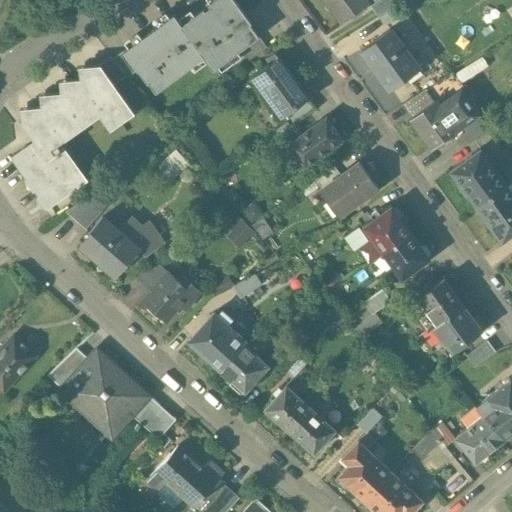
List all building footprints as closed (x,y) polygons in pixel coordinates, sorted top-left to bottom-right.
[(251,22),(235,0),(211,0),(208,3),(210,6),(204,10),(203,8),(181,23),(181,24),(204,56),(204,57),(213,69),(239,50),(259,36),(249,23),(251,22)] [(370,0),(369,0),(325,0),(341,21),(370,0)] [(396,0),(378,0),(372,5),(379,16),(399,4),(396,0)] [(204,56),(181,24),(181,23),(174,14),(123,51),(137,70),(138,69),(147,82),(148,81),(156,91),(204,57),(204,56)] [(389,29),(361,51),(390,90),(419,68),(401,44),(405,41),(396,29),(392,32),(389,29)] [(259,36),(239,50),(247,61),(267,47),(259,36)] [(358,74),(369,68),(359,50),(348,56),(358,74)] [(137,70),(123,51),(113,58),(127,75),(128,76),(137,70)] [(113,58),(111,56),(100,64),(115,84),(127,75),(113,58)] [(307,98),(278,59),(252,78),(252,79),(254,78),(282,116),(281,117),(281,118),(288,113),(307,99),(307,98)] [(60,92),(81,128),(100,115),(111,129),(134,112),(115,84),(100,64),(98,64),(99,65),(60,92)] [(426,88),(402,104),(412,117),(434,101),(434,100),(433,100),(426,90),(427,90),(426,88)] [(461,90),(439,106),(434,101),(412,117),(411,118),(433,147),(456,130),(478,114),(461,90)] [(81,128),(60,92),(22,120),(22,119),(20,120),(34,139),(62,142),(81,128)] [(307,99),(288,113),(295,122),(313,108),(307,99)] [(289,144),(288,145),(304,166),(342,139),(327,117),(301,136),(289,144)] [(301,136),(292,124),(281,132),(289,144),(301,136)] [(62,142),(34,139),(10,155),(48,207),(88,179),(62,142)] [(506,184),(480,149),(450,171),(459,183),(458,184),(467,197),(469,196),(476,206),(506,184)] [(360,163),(321,190),(339,215),(356,203),(357,204),(365,198),(365,197),(378,188),(360,163)] [(511,233),(511,192),(506,184),(476,206),(482,215),(481,216),(491,231),(493,229),(501,241),(511,233)] [(103,211),(87,197),(66,211),(86,229),(103,211)] [(391,205),(381,213),(378,209),(370,215),(373,219),(363,226),(372,238),(359,247),(370,262),(383,253),(383,252),(410,232),(401,218),(402,214),(397,207),(393,207),(391,205)] [(223,229),(239,245),(253,231),(237,215),(223,229)] [(140,249),(103,217),(90,232),(92,233),(81,245),(116,276),(140,249)] [(420,245),(410,232),(383,252),(383,253),(402,278),(411,272),(414,276),(423,269),(420,265),(430,258),(428,256),(430,252),(425,245),(420,245)] [(158,264),(143,282),(153,290),(168,272),(158,264)] [(178,280),(168,272),(153,290),(144,301),(167,320),(174,311),(180,316),(201,291),(182,275),(178,280)] [(254,275),(232,287),(240,298),(261,284),(254,275)] [(444,278),(435,284),(433,281),(423,288),(425,291),(418,296),(422,302),(414,308),(429,328),(463,303),(444,278)] [(463,303),(429,328),(433,326),(452,351),(482,329),(480,327),(484,324),(477,315),(473,318),(463,303)] [(220,317),(214,312),(189,340),(220,369),(243,343),(244,343),(246,340),(225,322),(228,318),(223,314),(220,317)] [(375,313),(355,327),(362,336),(382,322),(375,313)] [(14,335),(0,351),(0,385),(4,389),(36,354),(14,335)] [(474,363),(495,350),(489,340),(467,353),(474,363)] [(244,343),(243,343),(220,369),(233,380),(230,383),(241,393),(244,390),(245,390),(268,365),(244,343)] [(298,354),(290,346),(275,363),(283,370),(284,370),(297,356),(298,354)] [(76,348),(47,376),(61,388),(87,358),(76,348)] [(61,388),(59,390),(73,403),(77,399),(101,421),(107,415),(121,428),(132,415),(133,416),(151,397),(96,348),(87,358),(61,388)] [(306,364),(297,356),(284,370),(293,378),(306,364)] [(422,374),(404,387),(410,396),(429,383),(422,374)] [(511,381),(510,379),(477,406),(503,439),(511,431),(511,381)] [(302,399),(287,385),(266,409),(289,430),(310,408),(301,400),(302,399)] [(409,396),(404,389),(398,394),(403,401),(409,396)] [(176,419),(151,397),(133,416),(158,439),(176,419)] [(503,439),(477,406),(460,419),(467,427),(455,437),(459,441),(455,445),(462,454),(466,450),(475,462),(476,461),(482,463),(488,458),(487,452),(503,439)] [(321,418),(310,408),(289,430),(314,453),(335,429),(322,417),(321,418)] [(373,408),(358,425),(367,433),(382,416),(373,408)] [(439,423),(412,449),(435,472),(453,454),(443,444),(451,436),(439,423)] [(392,471),(359,439),(341,457),(349,464),(338,474),(339,476),(336,479),(347,490),(351,486),(364,500),(392,471)] [(202,468),(178,447),(155,472),(194,507),(223,475),(208,461),(202,468)] [(411,511),(422,501),(392,471),(364,500),(377,511),(411,511)] [(222,482),(199,508),(203,511),(226,511),(239,497),(222,482)] [(264,511),(252,501),(242,511),(264,511)]
